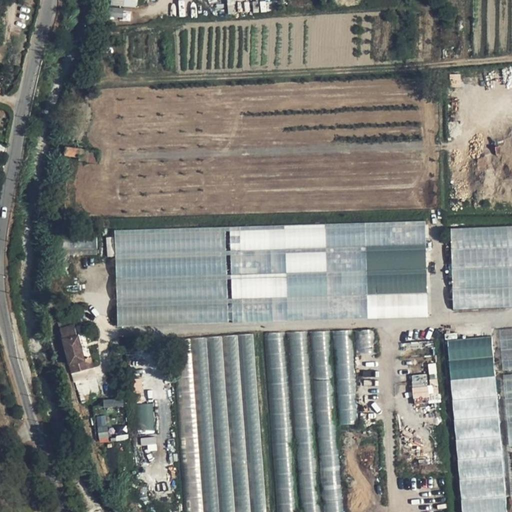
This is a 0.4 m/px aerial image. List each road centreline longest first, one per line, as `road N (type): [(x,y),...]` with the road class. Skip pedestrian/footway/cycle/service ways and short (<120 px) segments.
road 1 (unclassified): [(0,253),(47,0)]
road 2 (unclassified): [(63,511),(0,301)]
road 3 (track): [(26,386),(22,460),(35,511)]
